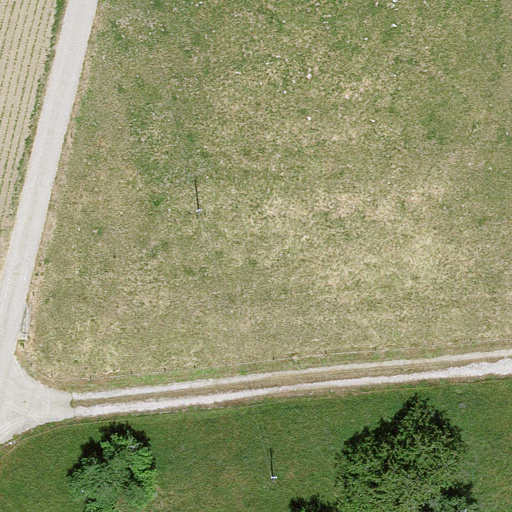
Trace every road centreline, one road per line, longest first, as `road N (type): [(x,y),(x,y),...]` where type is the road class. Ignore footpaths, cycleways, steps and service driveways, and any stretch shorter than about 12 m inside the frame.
road 1 (track): [(0,408),(511,360)]
road 2 (residential): [(87,0),(0,354)]
